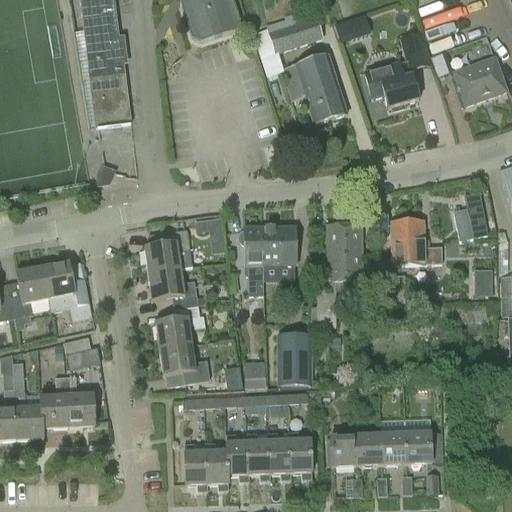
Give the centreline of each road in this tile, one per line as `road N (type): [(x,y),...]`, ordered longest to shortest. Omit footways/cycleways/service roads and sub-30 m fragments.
road 1 (residential): [(156,211),(399,179),(511,150)]
road 2 (residential): [(136,511),(90,224)]
road 3 (residential): [(156,211),(130,0)]
